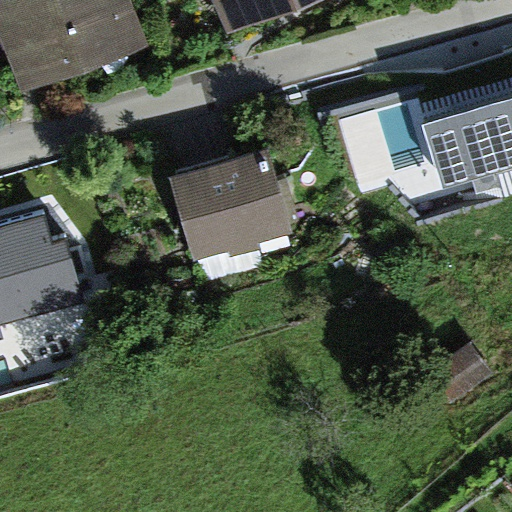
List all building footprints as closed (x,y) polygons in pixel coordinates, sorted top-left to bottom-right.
[(126,0),(1,0),(27,78),(140,41),(126,0)] [(208,0),(220,26),(281,0),(208,0)] [(389,76),(340,93),(357,142),(406,125),(389,76)] [(511,78),(496,85),(511,118),(511,78)] [(254,156),(168,178),(188,252),(274,230),(254,156)] [(47,218),(0,231),(0,315),(69,296),(47,218)] [(465,348),(431,369),(453,403),(487,383),(465,348)]
